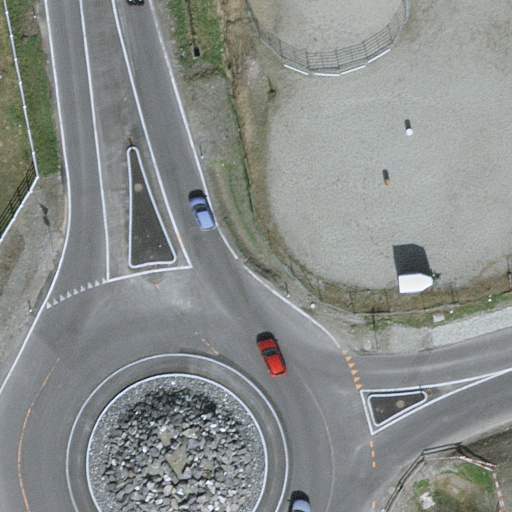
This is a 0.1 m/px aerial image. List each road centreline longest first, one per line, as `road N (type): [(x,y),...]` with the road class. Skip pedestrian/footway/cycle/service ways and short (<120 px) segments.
road 1 (secondary): [(62,0),(87,217),(67,370)]
road 2 (secondary): [(246,339),(201,239),(132,0)]
road 3 (tertiary): [(511,362),(354,371),(271,356)]
road 4 (tertiary): [(312,508),(373,454),(511,376)]
road 5 (secondary): [(246,339),(204,323),(143,324),(94,346),(67,370)]
road 6 (secondary): [(312,508),(319,471),(312,419),(271,356)]
